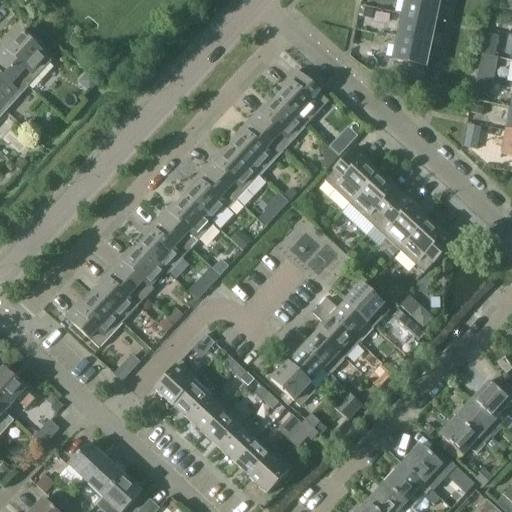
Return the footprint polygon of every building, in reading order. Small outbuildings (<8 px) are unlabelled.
[(439,0),(404,0),(402,14),(435,21),(439,0)] [(435,21),(402,14),(397,37),(430,43),(435,21)] [(0,49),(0,60),(28,86),(51,61),(21,33),(9,46),(5,43),(0,49)] [(484,36),(481,53),(494,56),(498,39),(484,36)] [(430,43),(397,37),(392,60),(425,67),(430,43)] [(28,86),(0,60),(0,106),(5,111),(28,86)] [(276,99),(305,127),(329,102),(296,71),(284,83),(287,87),(276,99)] [(305,127),(276,99),(264,111),(260,108),(249,120),(282,151),(305,127)] [(282,151),(249,120),(238,132),(241,136),(230,148),(259,176),(282,151)] [(479,145),(482,124),(469,122),(466,144),(479,145)] [(330,145),(341,155),(359,134),(349,124),(330,145)] [(511,156),(511,132),(506,131),(501,155),(511,156)] [(259,176),(230,148),(218,161),(214,157),(203,169),(237,201),(259,176)] [(349,204),(351,202),(377,175),(364,163),(368,159),(355,148),(324,181),(349,204)] [(237,201),(203,169),(192,182),(195,185),(184,197),(210,222),(211,221),(224,207),(228,210),(237,201)] [(351,202),(349,204),(373,227),(405,194),(392,183),(389,186),(377,175),(351,202)] [(405,194),(373,227),(398,250),(399,250),(426,221),(413,209),(417,205),(405,194)] [(157,219),(191,250),(214,225),(211,221),(210,222),(184,197),(172,210),(169,206),(157,219)] [(291,246),(320,274),(344,249),(308,215),(293,231),(300,237),(291,246)] [(191,250),(157,219),(146,231),(149,234),(138,246),(164,271),(164,272),(167,275),(191,250)] [(426,221),(399,250),(398,250),(423,274),(454,240),(442,229),(438,232),(426,221)] [(111,268),(145,299),(154,290),(150,286),(164,272),(164,271),(138,246),(126,259),(123,256),(111,268)] [(229,267),(221,260),(212,270),(219,277),(229,267)] [(102,305),(122,324),(145,299),(111,268),(100,280),(104,283),(92,296),(102,305)] [(203,280),(210,287),(219,277),(212,270),(203,280)] [(345,301),(374,328),(389,311),(360,284),(345,301)] [(122,324),(102,305),(92,296),(80,308),(77,305),(65,318),(98,349),(122,324)] [(400,306),(411,317),(410,318),(423,330),(433,319),(421,307),(420,308),(409,297),(400,306)] [(319,307),(351,336),(359,344),(374,328),(345,301),(344,302),(345,303),(338,310),(326,299),(319,307)] [(359,344),(351,336),(319,307),(312,314),(324,325),(316,333),(344,359),(359,344)] [(405,330),(412,323),(403,315),(396,321),(405,330)] [(344,359),(316,333),(308,342),(297,331),(290,338),(323,370),(322,371),(329,376),(344,359)] [(208,350),(214,344),(205,335),(199,342),(208,350)] [(309,385),(310,384),(322,371),(323,370),(290,338),(283,346),(295,357),(288,364),(287,363),(286,364),(309,385)] [(506,372),(511,367),(511,365),(505,356),(498,361),(506,372)] [(232,372),(238,365),(229,357),(223,364),(232,372)] [(192,383),(193,384),(199,378),(181,361),(154,390),(172,407),(172,406),(171,405),(192,383)] [(113,374),(121,381),(130,371),(123,364),(113,374)] [(309,385),(286,364),(270,381),(299,408),(316,390),(310,384),(309,385)] [(238,365),(232,372),(241,380),(247,374),(238,365)] [(0,373),(0,409),(4,413),(15,401),(25,410),(34,401),(24,391),(25,390),(3,370),(0,373)] [(207,397),(193,384),(192,383),(171,405),(172,406),(187,420),(208,398),(207,397)] [(502,411),(510,403),(488,384),(474,399),(502,426),(509,418),(502,411)] [(263,402),(269,395),(261,387),(254,393),(263,402)] [(203,435),(229,406),(212,391),(207,397),(208,398),(187,420),(203,435)] [(269,395),(263,402),(272,410),(278,403),(269,395)] [(458,417),(479,437),(496,453),(501,448),(490,438),(502,426),(474,399),(458,417)] [(245,421),(230,407),(229,406),(203,435),(219,449),(245,421)] [(0,435),(13,422),(4,413),(0,409),(0,435)] [(313,430),(319,423),(310,414),(304,421),(313,430)] [(295,431),(301,425),(292,416),(286,423),(295,431)] [(458,417),(440,435),(462,455),(479,437),(458,417)] [(245,421),(219,449),(235,464),(255,442),(256,443),(262,437),(245,421)] [(33,440),(42,448),(58,431),(50,423),(33,440)] [(301,425),(295,431),(304,440),(310,433),(301,425)] [(271,457),(270,456),(256,443),(255,442),(235,464),(249,478),(249,479),(250,480),(271,457)] [(86,482),(106,460),(89,445),(69,466),(86,482)] [(403,464),(426,483),(440,468),(446,473),(443,477),(452,485),(463,473),(446,457),(440,464),(420,445),(403,464)] [(271,457),(250,480),(266,495),(293,466),(276,450),(270,456),(271,457)] [(106,460),(86,482),(103,498),(123,476),(106,460)] [(386,483),(414,509),(425,497),(434,505),(441,497),(426,483),(403,464),(386,483)] [(476,477),(485,485),(493,476),(484,468),(476,477)] [(123,476),(103,498),(118,511),(123,511),(141,493),(123,476)] [(368,502),(379,511),(399,511),(401,510),(403,511),(417,511),(414,509),(386,483),(368,502)] [(511,511),(511,486),(497,503),(506,511),(511,511)] [(51,500),(61,509),(67,502),(57,493),(51,500)] [(32,511),(54,511),(42,501),(32,511)] [(497,511),(487,501),(476,511),(497,511)] [(155,511),(158,509),(150,502),(140,511),(155,511)] [(358,511),(379,511),(368,502),(358,511)]
